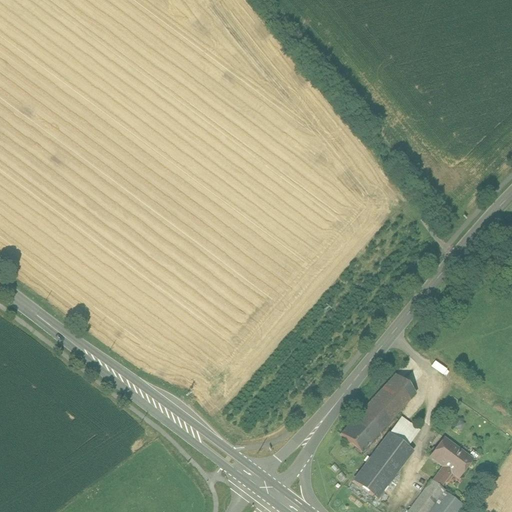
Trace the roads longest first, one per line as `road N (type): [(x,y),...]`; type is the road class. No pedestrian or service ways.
road 1 (primary): [(0,285),(267,484)]
road 2 (tertiary): [(325,416),(511,195)]
